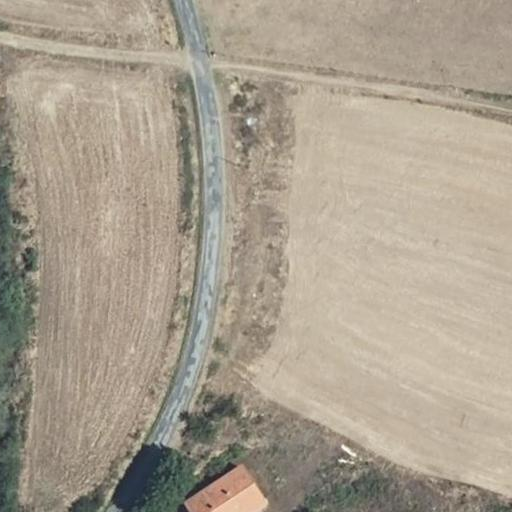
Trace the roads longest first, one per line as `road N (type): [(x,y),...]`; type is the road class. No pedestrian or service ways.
road 1 (unclassified): [(180,0),(199,70),(209,213),(205,296),(181,407),(120,511)]
road 2 (track): [(511,116),(197,63),(62,54),(0,36)]
